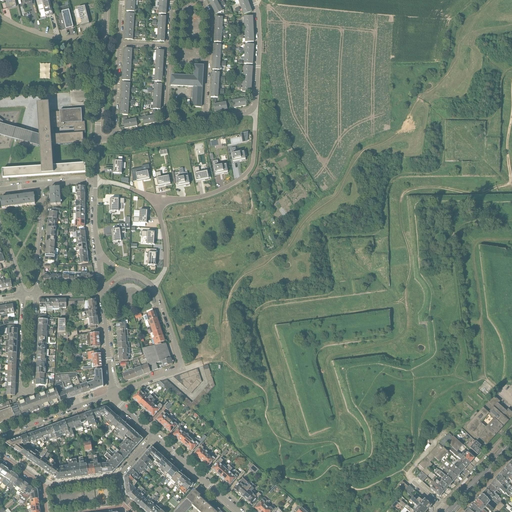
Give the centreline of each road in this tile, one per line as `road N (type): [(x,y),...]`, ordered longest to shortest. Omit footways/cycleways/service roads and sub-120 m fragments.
road 1 (track): [(508,184),(402,195),(408,324),(398,338),(327,359),(334,436)]
road 2 (residential): [(112,394),(183,368),(151,285)]
road 3 (residential): [(161,199),(199,197),(244,175),(253,156),(253,108)]
road 4 (residential): [(96,140),(105,0)]
road 5 (residential): [(204,120),(210,18),(202,0)]
